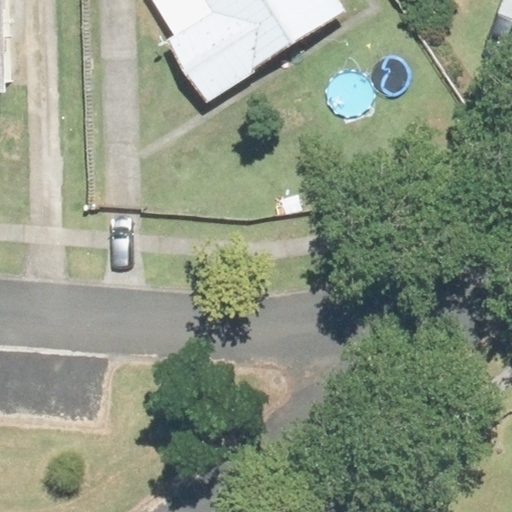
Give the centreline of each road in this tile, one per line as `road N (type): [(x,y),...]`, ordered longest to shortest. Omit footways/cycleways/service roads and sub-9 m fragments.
road 1 (residential): [(140,325),(453,342)]
road 2 (residential): [(453,342),(208,511)]
road 3 (residential): [(0,317),(140,325)]
